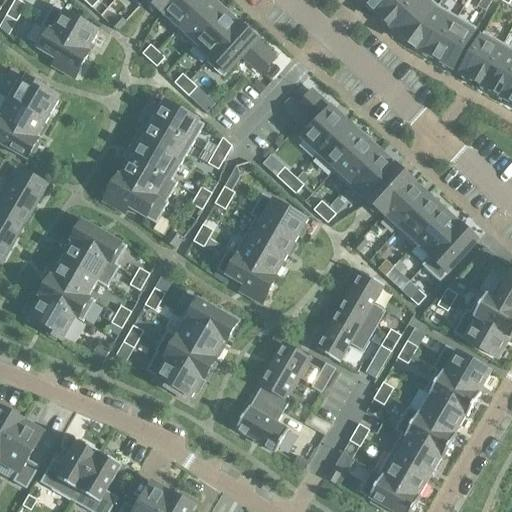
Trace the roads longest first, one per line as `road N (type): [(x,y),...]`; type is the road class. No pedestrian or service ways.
road 1 (residential): [(0,369),(160,436),(275,511)]
road 2 (residential): [(511,206),(293,0)]
road 3 (residential): [(444,511),(511,391)]
